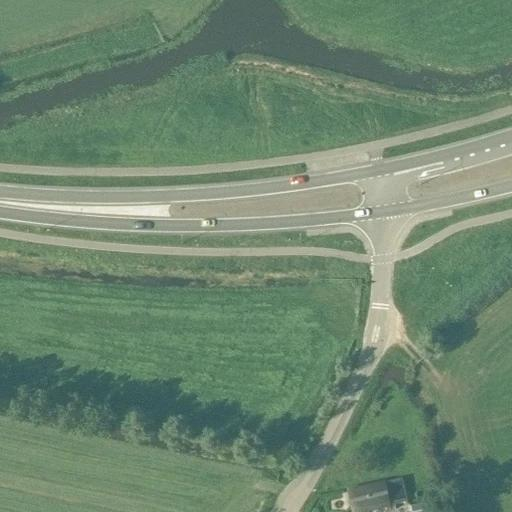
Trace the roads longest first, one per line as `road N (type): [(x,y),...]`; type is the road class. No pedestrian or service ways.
road 1 (unclassified): [(285,511),(374,338),(385,213)]
road 2 (primary): [(107,213),(172,226),(385,213)]
road 3 (primary): [(380,171),(167,197),(107,213)]
road 4 (primary): [(511,136),(380,171)]
road 5 (primary): [(385,213),(511,188)]
